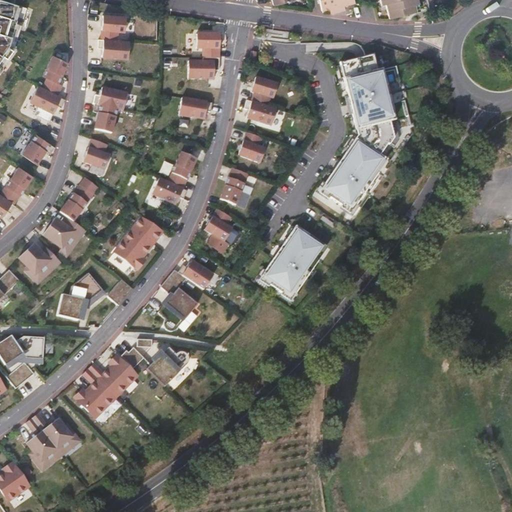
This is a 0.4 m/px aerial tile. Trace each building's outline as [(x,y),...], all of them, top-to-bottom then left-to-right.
[(23,8),(0,0),(0,64),(12,47),(23,8)] [(337,13),(333,0),(318,0),(321,12),(330,10),(331,14),(337,13)] [(333,0),(337,13),(344,11),(343,7),(352,5),(351,0),(333,0)] [(379,0),(380,4),(384,3),(388,18),(415,12),(413,4),(418,3),(416,0),(379,0)] [(121,22),(98,21),(98,35),(121,36),(121,22)] [(217,38),(194,38),(194,52),(216,52),(217,38)] [(122,47),(99,47),(99,61),(122,61),(122,47)] [(370,56),(334,65),(351,132),(387,123),(370,56)] [(66,65),(50,57),(39,78),(55,86),(66,65)] [(209,67),(186,67),(186,81),(208,81),(209,67)] [(274,86),(251,79),(246,95),(268,102),(274,86)] [(57,100),(35,87),(27,102),(49,114),(57,100)] [(122,96),(96,90),(92,108),(99,110),(98,114),(112,117),(113,112),(119,113),(122,96)] [(199,105),(176,101),(174,115),(197,119),(199,105)] [(271,109),(248,102),(243,118),(265,125),(271,109)] [(108,136),(112,117),(98,114),(95,113),(91,133),(108,136)] [(49,147),(33,136),(17,156),(34,167),(49,147)] [(262,149),(240,142),(235,158),(257,165),(262,149)] [(104,148),(90,143),(87,150),(84,149),(78,165),(101,173),(107,158),(101,155),(104,148)] [(379,166),(351,145),(316,191),(343,212),(379,166)] [(176,192),(191,163),(176,156),(161,185),(176,192)] [(29,179),(13,167),(0,185),(0,198),(10,206),(29,179)] [(240,182),(225,176),(215,200),(230,206),(240,182)] [(96,191),(81,179),(55,213),(70,224),(96,191)] [(161,185),(156,181),(149,194),(169,205),(176,192),(161,185)] [(0,198),(0,219),(10,206),(0,198)] [(55,213),(35,237),(62,258),(82,234),(70,224),(55,213)] [(229,232),(209,217),(199,231),(219,245),(229,232)] [(109,254),(135,273),(154,248),(142,240),(151,229),(141,222),(134,231),(129,228),(109,254)] [(321,252),(293,231),(258,277),(286,298),(321,252)] [(58,264),(35,240),(11,262),(34,286),(58,264)] [(209,275),(188,261),(178,276),(198,290),(209,275)] [(0,298),(16,283),(5,272),(0,277),(0,298)] [(81,305),(97,292),(86,279),(65,296),(59,294),(51,318),(75,325),(81,305)] [(119,283),(104,299),(116,308),(130,291),(119,283)] [(173,289),(154,312),(165,321),(159,328),(169,336),(194,306),(173,289)] [(11,343),(7,336),(0,340),(0,369),(19,358),(40,359),(40,344),(11,343)] [(164,350),(143,372),(159,387),(185,360),(177,352),(172,357),(164,350)] [(93,365),(85,372),(113,400),(135,379),(113,356),(98,370),(93,365)] [(22,365),(4,378),(14,390),(31,375),(22,365)] [(113,400),(85,372),(77,380),(82,385),(68,400),(90,423),(113,400)] [(54,421),(37,434),(57,458),(74,445),(54,421)] [(37,434),(20,448),(40,472),(57,458),(37,434)] [(26,488),(12,466),(0,474),(0,498),(3,503),(26,488)]
